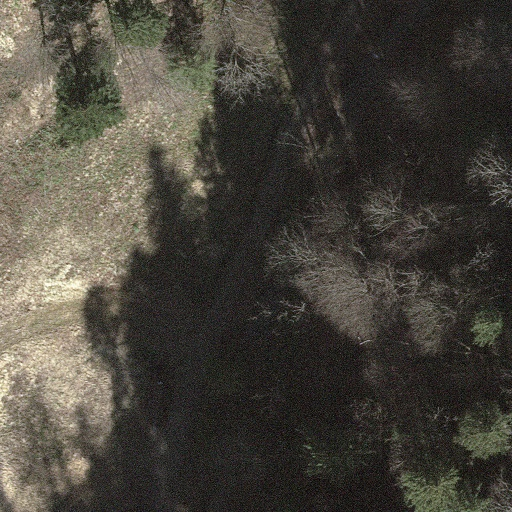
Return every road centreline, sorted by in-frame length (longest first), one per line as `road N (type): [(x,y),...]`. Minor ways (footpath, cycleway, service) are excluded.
road 1 (track): [(170,511),(183,404),(199,352),(367,0)]
road 2 (track): [(212,323),(86,317),(0,340)]
